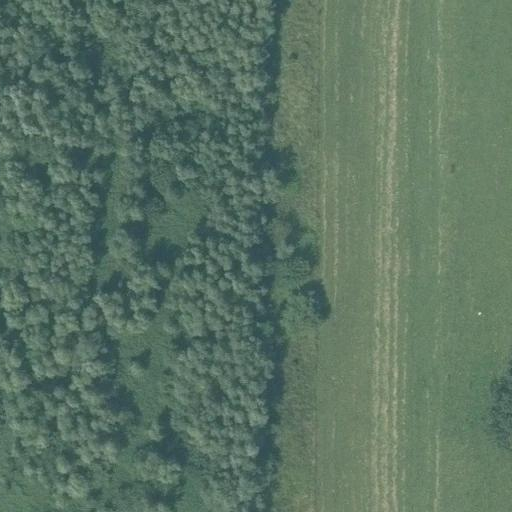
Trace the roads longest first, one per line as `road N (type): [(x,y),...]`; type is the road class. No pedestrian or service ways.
road 1 (track): [(331,0),(353,511)]
road 2 (track): [(421,511),(422,0)]
